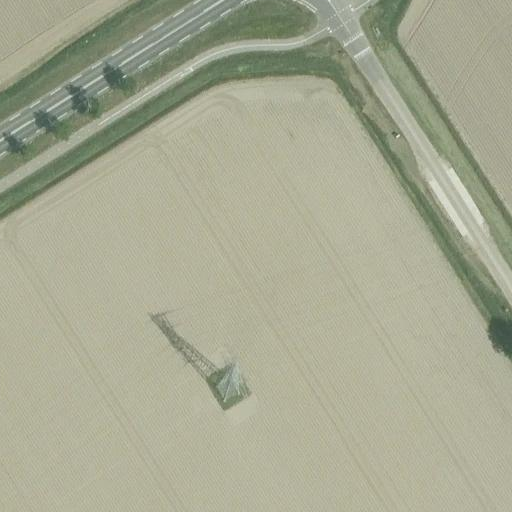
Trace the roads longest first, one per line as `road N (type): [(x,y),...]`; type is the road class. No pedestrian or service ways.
road 1 (unclassified): [(511,293),(339,20)]
road 2 (secondary): [(0,142),(225,0)]
